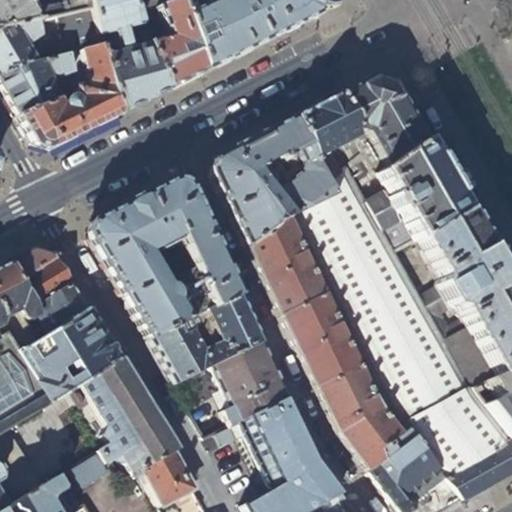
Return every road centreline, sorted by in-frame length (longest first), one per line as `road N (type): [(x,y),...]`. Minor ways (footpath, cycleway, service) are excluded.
road 1 (residential): [(168,132),(314,445),(363,511)]
road 2 (residential): [(213,511),(34,199)]
road 3 (residential): [(390,23),(511,235)]
road 4 (residential): [(367,33),(168,132)]
road 5 (residential): [(168,132),(34,199)]
